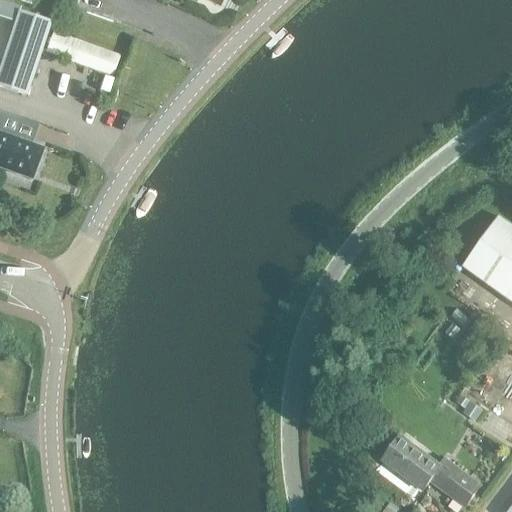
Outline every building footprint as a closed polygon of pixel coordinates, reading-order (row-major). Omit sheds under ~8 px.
[(0,87),(26,96),(51,22),(18,11),(0,65),(0,87)] [(112,77),(120,56),(53,32),(46,52),(112,77)] [(11,140),(0,135),(0,169),(31,180),(42,151),(21,143),(20,142),(20,143),(12,140),(11,139),(11,140)] [(464,265),(511,300),(511,223),(501,216),(464,265)] [(480,487),(444,460),(439,467),(400,438),(382,461),(424,492),(431,483),(464,508),(480,487)]
